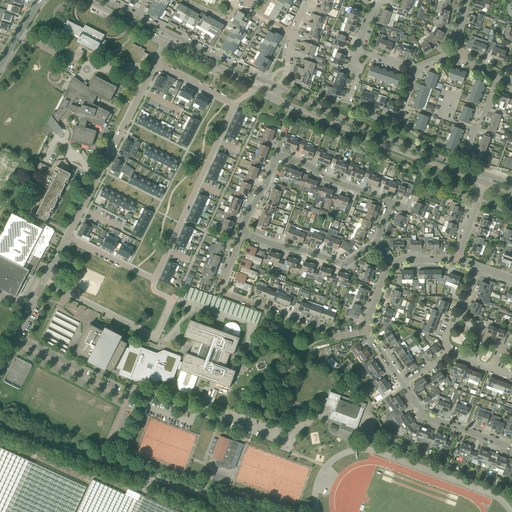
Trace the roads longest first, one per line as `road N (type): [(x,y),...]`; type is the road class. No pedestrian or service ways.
road 1 (residential): [(155,63),(233,103),(153,279),(66,236)]
road 2 (secondary): [(275,97),(484,181)]
road 3 (secondary): [(486,175),(279,88)]
road 4 (residential): [(366,330),(336,335),(223,293),(246,234)]
road 5 (residential): [(315,414),(284,435),(132,385),(127,397)]
road 6 (residential): [(66,236),(155,63)]
road 7 (residential): [(376,242),(343,264),(246,234)]
road 8 (unclassified): [(402,383),(424,416),(511,447)]
road 9 (residential): [(127,397),(14,340)]
road 10 (residential): [(155,336),(44,280)]
road 11 (residential): [(276,154),(390,203)]
road 12 (secondary): [(167,40),(275,97)]
road 13 (residential): [(292,32),(236,4),(226,18),(188,0)]
road 14 (secondary): [(279,88),(170,34)]
